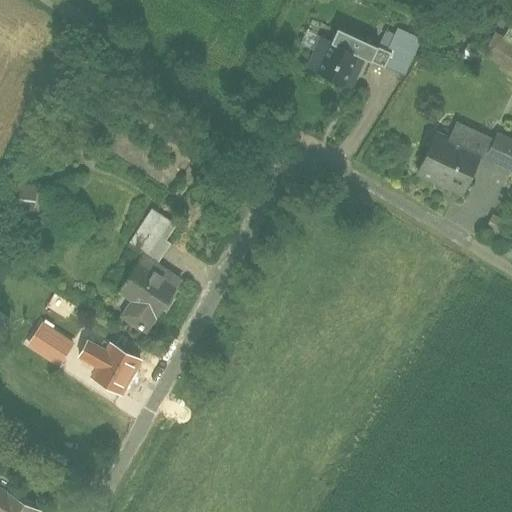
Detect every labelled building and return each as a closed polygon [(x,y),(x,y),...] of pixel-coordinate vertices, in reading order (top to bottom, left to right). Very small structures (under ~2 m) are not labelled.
[(330,38),(363,55),(372,39),(338,22),(330,38)] [(511,41),(497,32),(484,53),(511,70),(511,41)] [(322,35),(305,67),(347,88),(363,55),(330,38),(322,35)] [(372,39),(363,55),(382,65),(390,48),(372,39)] [(457,119),(447,137),(479,153),(488,135),(457,119)] [(488,135),(479,153),(511,169),(511,137),(492,127),(488,135)] [(447,137),(437,132),(417,170),(459,192),(479,153),(447,137)] [(34,184),(11,182),(7,215),(31,218),(34,184)] [(173,224),(150,209),(128,243),(152,258),(173,224)] [(177,283),(138,259),(119,289),(131,298),(122,313),(147,329),(177,283)] [(66,338),(45,326),(41,333),(31,352),(61,368),(67,356),(59,351),(66,338)] [(41,333),(31,327),(21,346),(31,352),(41,333)] [(139,359),(95,334),(84,354),(99,363),(91,377),(120,393),(139,359)] [(0,511),(38,511),(0,488),(0,511)]
